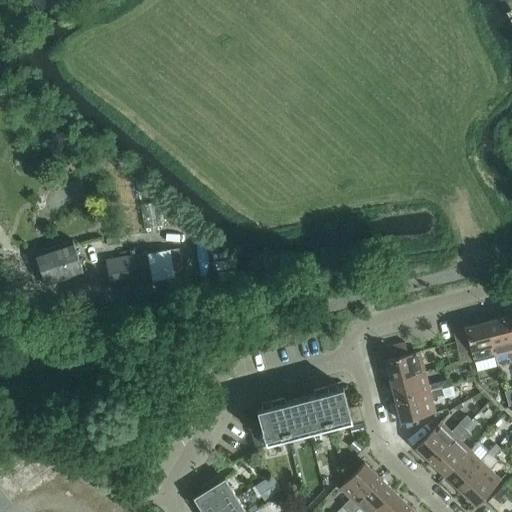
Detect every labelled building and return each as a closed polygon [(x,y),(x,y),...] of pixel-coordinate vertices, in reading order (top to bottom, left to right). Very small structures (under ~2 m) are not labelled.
[(48,0),(27,0),(36,14),(52,5),(48,0)] [(83,273),(81,267),(71,240),(34,253),(44,285),(83,273)] [(110,292),(151,284),(145,251),(104,259),(110,292)] [(485,322),(494,357),(507,353),(510,365),(511,364),(511,344),(505,317),(485,322)] [(473,362),(474,362),(494,357),(485,322),(452,330),(458,353),(470,350),(473,362)] [(390,381),(425,372),(424,370),(429,368),(433,362),(430,352),(420,355),(419,351),(407,354),(404,343),(382,349),(390,381)] [(390,381),(395,401),(441,389),(453,386),(451,380),(428,385),(425,372),(390,381)] [(321,393),(330,429),(363,421),(359,405),(348,408),(343,388),(341,382),(326,386),(327,391),(321,393)] [(443,395),(441,389),(395,401),(400,422),(435,413),(431,398),(443,395)] [(308,434),(330,429),(321,393),(299,398),(308,434)] [(278,404),(287,440),(308,434),(299,398),(278,404)] [(262,431),(251,433),(255,448),(287,440),(278,404),(272,405),(270,401),(255,404),(262,431)] [(430,463),(464,428),(472,420),(467,415),(451,432),(440,421),(414,448),(430,463)] [(444,477),(470,451),(460,441),(476,425),(472,420),(464,428),(430,463),(444,477)] [(361,422),(349,425),(351,434),(363,431),(361,422)] [(355,438),(348,445),(356,453),(363,446),(355,438)] [(470,451),(444,477),(459,491),(492,456),(500,448),(496,444),(480,460),(470,451)] [(43,480),(59,467),(42,445),(20,450),(0,465),(0,511),(1,511),(12,504),(43,480)] [(492,456),(459,491),(475,506),(500,480),(489,469),(497,461),(492,456)] [(346,511),(379,477),(364,462),(338,488),(349,498),(341,506),(346,511)] [(270,475),(252,487),(257,495),(275,483),(270,475)] [(363,511),(372,511),(394,491),(379,477),(346,511),(347,511),(354,511),(359,508),(363,511)] [(198,511),(205,511),(234,495),(224,479),(193,498),(197,504),(195,506),(198,511)] [(501,488),(493,496),(502,504),(509,496),(501,488)] [(394,491),(372,511),(400,511),(408,505),(394,491)] [(234,495),(205,511),(240,511),(244,510),(234,495)]
